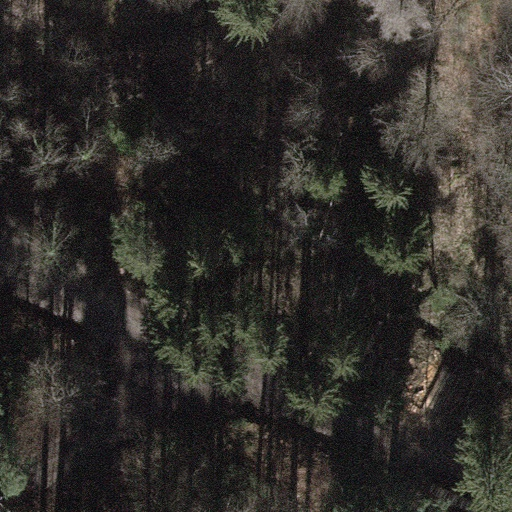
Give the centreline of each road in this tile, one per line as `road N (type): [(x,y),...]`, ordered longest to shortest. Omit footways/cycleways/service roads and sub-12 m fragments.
road 1 (track): [(511,483),(197,360),(0,266)]
road 2 (track): [(197,360),(0,484)]
